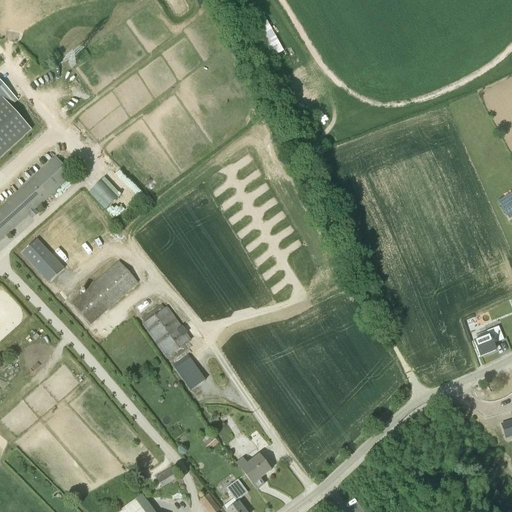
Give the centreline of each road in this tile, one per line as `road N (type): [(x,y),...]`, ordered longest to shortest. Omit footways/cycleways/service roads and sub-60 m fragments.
road 1 (track): [(230,0),(422,397)]
road 2 (residential): [(327,483),(422,397),(511,359)]
road 3 (unknown): [(60,128),(85,158),(87,178),(0,263)]
road 4 (unknown): [(0,177),(60,128),(8,61)]
